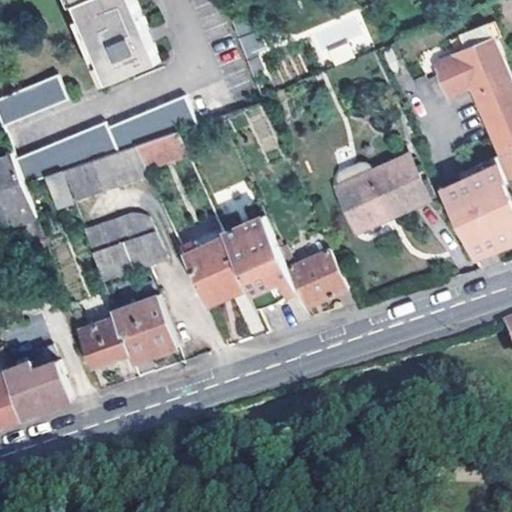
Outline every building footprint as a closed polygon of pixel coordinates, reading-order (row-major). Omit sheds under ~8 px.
[(74,0),(110,85),(159,64),(132,0),(74,0)] [(243,19),(234,24),(257,74),(266,69),(243,19)] [(488,24),(455,39),(461,54),(495,39),(488,24)] [(461,54),(455,56),(471,89),(502,157),(510,183),(511,182),(511,76),(495,39),(461,54)] [(348,43),(330,50),(335,64),(354,57),(348,43)] [(438,77),(451,100),(471,89),(455,56),(438,65),(442,75),(438,77)] [(58,78),(0,100),(0,115),(5,128),(68,102),(58,78)] [(106,124),(17,160),(26,185),(46,178),(65,172),(141,145),(185,131),(197,127),(185,98),(108,128),(106,124)] [(185,131),(141,145),(152,169),(195,155),(185,131)] [(65,172),(76,203),(154,176),(152,169),(141,145),(65,172)] [(0,232),(17,226),(16,221),(22,219),(24,224),(39,218),(26,185),(17,160),(14,152),(0,157),(0,232)] [(341,194),(358,230),(389,214),(388,211),(394,207),(398,215),(429,200),(407,155),(368,175),(370,180),(341,194)] [(502,157),(476,169),(479,175),(461,183),(443,191),(476,258),(487,253),(511,243),(511,188),(510,183),(502,157)] [(479,175),(476,169),(458,177),(461,183),(479,175)] [(65,172),(46,178),(57,209),(76,203),(65,172)] [(389,214),(358,230),(360,234),(398,215),(394,207),(388,211),(389,214)] [(87,230),(106,282),(150,266),(171,258),(154,217),(134,214),(87,230)] [(290,279),(296,276),(284,248),(270,216),(229,234),(230,236),(251,285),(255,295),(290,279)] [(226,226),(184,244),(189,254),(230,236),(229,234),(226,226)] [(318,302),(352,287),(327,230),(319,234),(326,252),(300,264),(290,244),(284,248),(296,276),(310,306),(318,302)] [(230,236),(189,254),(210,304),(251,285),(230,236)] [(23,307),(18,291),(0,296),(0,326),(27,319),(23,307)] [(288,298),(296,318),(307,313),(299,293),(288,298)] [(132,352),(136,363),(178,346),(161,295),(117,311),(119,317),(132,352)] [(81,331),(96,366),(132,352),(119,317),(81,331)] [(470,359),(511,345),(511,339),(508,327),(464,341),(470,359)] [(451,366),(470,359),(464,341),(444,348),(451,366)] [(77,399),(62,360),(39,367),(37,361),(10,369),(26,418),(51,409),(77,399)] [(0,426),(18,420),(26,418),(10,369),(0,372),(0,426)]
